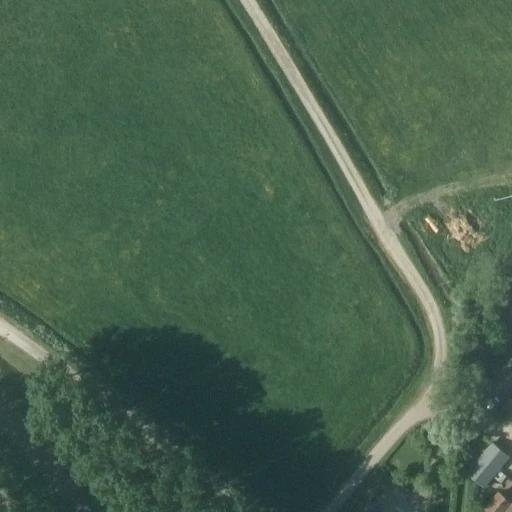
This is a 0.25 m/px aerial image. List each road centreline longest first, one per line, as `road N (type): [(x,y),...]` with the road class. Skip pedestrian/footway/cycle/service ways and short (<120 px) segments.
road 1 (unclassified): [(328,511),(438,376),(429,306),(382,228)]
road 2 (unclassified): [(0,333),(254,511)]
road 3 (track): [(382,228),(245,0)]
road 4 (unclassified): [(89,511),(0,414)]
